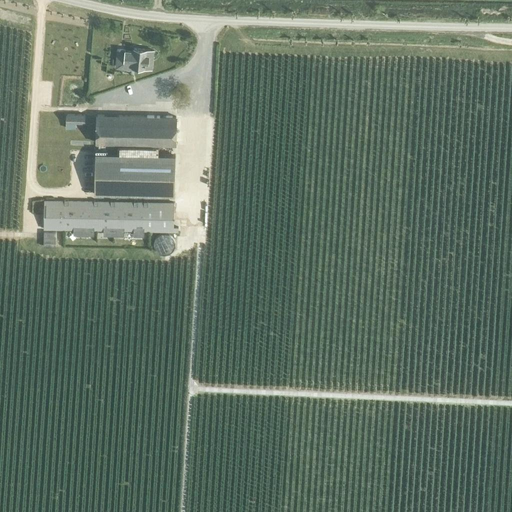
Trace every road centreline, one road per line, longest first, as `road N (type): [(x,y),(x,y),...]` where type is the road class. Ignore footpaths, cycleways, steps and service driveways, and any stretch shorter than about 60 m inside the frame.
road 1 (unclassified): [(66,0),(175,19),(511,28)]
road 2 (track): [(191,390),(511,404)]
road 3 (track): [(511,54),(253,44),(228,21)]
road 4 (track): [(196,244),(184,511)]
road 5 (track): [(41,0),(26,237)]
